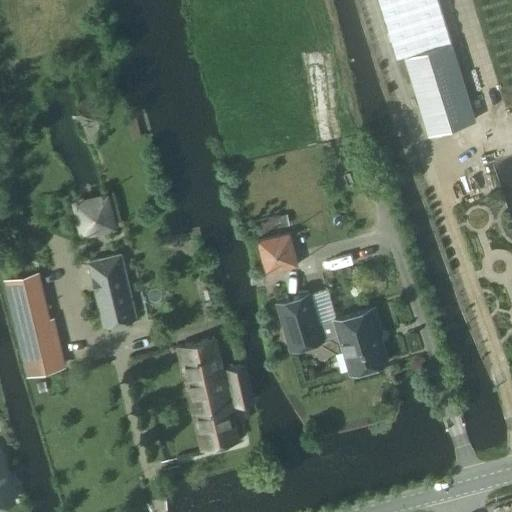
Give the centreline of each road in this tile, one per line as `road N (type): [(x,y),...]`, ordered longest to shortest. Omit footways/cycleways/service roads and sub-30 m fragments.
road 1 (unknown): [(158,511),(114,350),(77,273)]
road 2 (tertiary): [(379,511),(511,474)]
